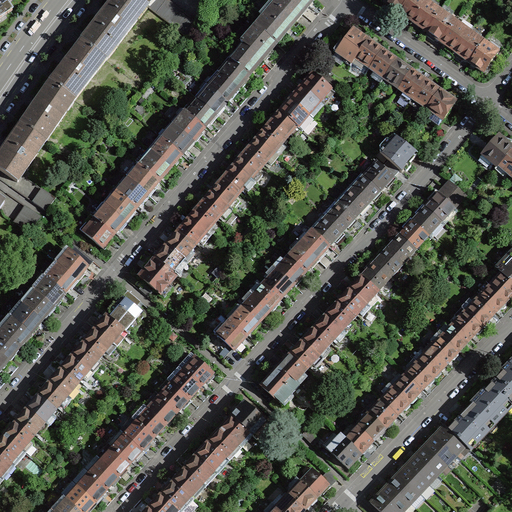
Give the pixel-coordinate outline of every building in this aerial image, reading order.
[(5,0),(0,0),(0,18),(12,10),(5,0)] [(63,109),(71,98),(74,101),(106,60),(148,7),(139,0),(112,0),(102,14),(87,33),(88,33),(82,41),(76,48),(75,48),(65,62),(55,75),(49,83),(34,104),(20,125),(42,140),(49,129),(53,131),(67,112),(63,109)] [(255,26),(258,29),(252,36),(242,27),(234,37),(242,43),(229,59),(231,61),(227,66),(225,63),(217,72),(210,80),(213,82),(209,87),(205,92),(202,90),(195,98),(188,106),(191,109),(187,114),(185,112),(181,118),(179,116),(172,124),(165,132),(167,134),(163,139),(158,144),(156,142),(149,151),(142,159),(144,161),(140,166),(136,171),(134,169),(127,177),(126,176),(119,185),(122,187),(117,192),(113,197),(111,196),(104,204),(97,212),(99,214),(95,219),(90,224),(88,222),(81,231),(104,250),(109,245),(111,242),(110,241),(114,236),(117,233),(118,231),(120,232),(127,224),(132,217),(134,215),(133,214),(137,209),(141,204),(143,205),(145,203),(150,197),(155,190),(157,189),(155,187),(160,182),(164,177),(165,179),(168,176),(172,170),(177,165),(179,162),(178,161),(182,156),(186,151),(188,152),(190,149),(195,144),(200,138),(202,135),(201,134),(205,129),(209,124),(211,125),(212,123),(218,117),(223,111),(225,109),(223,108),(227,103),(231,98),(233,99),(235,97),(240,91),(245,85),(247,83),(245,81),(250,76),(255,71),(257,72),(259,70),(264,63),(271,56),(273,52),(271,51),(277,44),(290,29),(303,14),(309,7),(314,0),(276,0),(273,4),(276,6),(265,19),(262,17),(255,26)] [(139,0),(148,7),(187,37),(198,25),(165,0),(139,0)] [(490,64),(498,53),(424,0),(382,0),(382,1),(387,5),(399,13),(404,17),(403,19),(406,22),(411,25),(416,29),(420,31),(421,29),(427,33),(425,35),(429,38),(434,41),(435,39),(441,43),(446,47),(445,49),(448,52),(453,55),(458,58),(462,61),(464,59),(469,63),(474,67),(486,75),(493,66),(490,64)] [(372,77),(381,84),(390,90),(393,86),(398,90),(403,93),(400,97),(409,104),(418,110),(421,106),(427,110),(433,114),(428,121),(438,128),(456,102),(455,101),(456,101),(455,97),(451,94),(447,95),(444,94),(440,91),(434,86),(434,84),(432,83),(429,80),(426,81),(426,80),(425,78),(420,74),(418,75),(415,73),(411,71),(405,66),(404,63),(403,62),(401,61),(398,61),(397,61),(397,60),(397,58),(391,54),(389,55),(387,54),(383,51),(376,46),(376,45),(376,44),(374,42),(371,40),(370,41),(369,40),(369,41),(368,40),(358,33),(353,29),(344,42),(341,40),(333,51),(345,59),(343,62),(350,67),(352,64),(361,70),(364,66),(369,70),(375,73),(372,77)] [(189,218),(189,219),(188,219),(186,219),(181,224),(182,226),(181,228),(177,232),(172,238),(171,236),(169,239),(164,244),(158,252),(159,253),(157,256),(154,259),(151,263),(149,261),(142,268),(145,270),(143,272),(139,277),(164,298),(173,289),(169,285),(176,277),(172,274),(176,269),(180,272),(187,264),(194,255),(191,252),(195,247),(199,242),(203,246),(210,237),(217,229),(213,226),(218,221),(222,216),(226,219),(233,210),(240,202),(236,199),(240,194),(244,189),(248,192),(255,184),(262,175),(259,172),(263,167),(267,162),(271,166),(278,157),(285,149),(281,146),(286,141),(290,136),(294,139),(301,131),(302,132),(313,119),(324,106),(335,93),(341,86),(318,68),(312,74),(305,82),(301,87),(294,95),(290,99),(283,108),(279,112),(278,111),(272,118),(273,119),(272,121),(268,126),(263,132),(261,130),(259,133),(255,138),(249,145),(251,146),(249,148),(245,152),(240,158),(238,158),(236,160),(234,163),(234,165),(234,166),(233,166),(231,166),(227,170),(227,173),(228,173),(226,175),(223,179),(220,182),(217,185),(215,185),(211,189),(211,192),(211,193),(210,192),(208,192),(204,197),(204,199),(205,200),(203,201),(200,206),(195,211),(192,211),(191,213),(188,216),(189,218)] [(6,145),(0,153),(0,170),(14,180),(22,168),(25,171),(37,154),(34,151),(42,140),(20,125),(6,145)] [(263,281),(259,286),(257,284),(249,292),(272,313),(276,308),(279,305),(277,304),(282,299),(286,295),(287,293),(289,295),(295,287),(300,282),(302,280),(301,278),(306,273),(309,270),(311,267),(312,269),(319,261),(324,256),(326,254),(324,253),(330,247),(333,243),(335,242),(337,244),(344,235),(342,233),(345,230),(347,228),(350,230),(357,221),(355,219),(358,216),(360,214),(362,216),(370,208),(368,206),(372,201),(373,200),(375,202),(383,194),(381,192),(384,188),(386,186),(388,188),(396,180),(393,177),(400,170),(402,173),(404,170),(404,171),(404,172),(405,172),(405,173),(406,172),(411,167),(411,166),(411,165),(410,165),(409,165),(412,161),(418,155),(394,136),(380,152),(389,160),(382,167),(374,159),(373,160),(376,163),(364,176),(361,174),(353,182),(356,185),(351,190),(338,204),(326,218),(313,232),(311,230),(306,234),(304,233),(297,241),(289,249),(291,251),(287,255),(283,260),(281,258),(273,267),(266,275),(268,277),(263,281)] [(511,147),(503,140),(499,136),(497,138),(496,137),(495,137),(494,138),(493,138),(492,139),(491,139),(491,140),(491,141),(491,142),(491,144),(491,145),(482,155),(497,168),(498,166),(511,178),(511,177),(511,147)] [(456,187),(461,180),(455,175),(450,182),(456,187)] [(378,259),(374,263),(372,261),(364,269),(367,271),(365,273),(362,277),(357,282),(355,281),(353,283),(348,288),(341,296),(343,297),(341,299),(338,302),(333,308),(331,306),(328,310),(325,314),(318,321),(319,323),(317,325),(314,328),(309,334),(308,332),(305,336),(301,340),(294,347),(296,348),(293,351),(291,354),(285,359),(284,358),(281,361),(277,365),(279,367),(276,370),(274,369),(264,380),(259,385),(274,398),(269,404),(281,415),(286,409),(284,408),(294,397),(291,395),(299,386),(296,382),(308,370),(312,365),(316,368),(323,360),(331,352),(327,349),(331,344),(336,339),(339,342),(347,334),(354,326),(351,323),(355,318),(359,313),(363,317),(370,309),(378,301),(374,297),(379,292),(378,292),(391,278),(404,264),(416,250),(429,236),(442,223),(455,208),(449,203),(455,197),(456,198),(462,192),(456,187),(450,182),(449,181),(444,188),(443,188),(438,193),(436,191),(428,200),(430,202),(429,204),(425,207),(423,205),(415,214),(418,216),(416,218),(413,221),(410,219),(403,228),(405,230),(403,232),(400,235),(398,233),(390,241),(392,243),(390,245),(387,249),(385,247),(377,255),(379,257),(378,259)] [(55,198),(43,189),(33,203),(46,211),(55,198)] [(29,233),(41,217),(26,207),(15,223),(29,233)] [(17,308),(10,316),(2,325),(5,327),(1,332),(0,333),(0,370),(2,369),(4,370),(10,362),(13,359),(16,355),(15,353),(20,348),(22,345),(25,342),(26,343),(33,336),(35,333),(39,328),(37,327),(42,321),(45,318),(47,315),(49,316),(55,309),(58,306),(62,301),(60,300),(65,294),(67,292),(70,289),(71,290),(78,282),(81,278),(85,274),(83,273),(93,261),(74,245),(64,256),(61,254),(54,262),(58,265),(47,279),(47,278),(42,283),(40,281),(32,289),(25,298),(28,300),(24,305),(20,310),(17,308)] [(458,320),(454,324),(449,329),(445,325),(438,334),(441,337),(435,344),(433,342),(428,348),(446,366),(450,362),(452,360),(453,360),(454,360),(458,356),(458,353),(459,353),(461,353),(463,350),(465,348),(465,347),(465,346),(470,340),(474,336),(476,335),(477,335),(478,335),(482,330),(482,327),(483,327),(484,327),(485,327),(488,324),(489,323),(489,320),(494,315),(500,309),(503,309),(505,307),(506,306),(506,302),(510,301),(511,300),(511,299),(511,252),(497,269),(498,270),(486,283),(478,291),(482,294),(478,299),(473,304),(470,300),(462,308),(454,316),(458,320)] [(64,409),(71,400),(78,392),(74,389),(79,384),(83,379),(87,382),(94,374),(101,365),(97,362),(101,357),(105,352),(109,356),(116,347),(124,339),(120,335),(124,331),(127,333),(137,322),(139,324),(145,316),(134,306),(139,300),(128,291),(119,301),(116,304),(107,316),(106,315),(102,321),(100,320),(95,325),(93,327),(87,335),(88,337),(86,339),(84,342),(79,348),(77,346),(74,350),(71,354),(64,362),(66,363),(63,366),(61,369),(56,374),(55,373),(51,378),(48,381),(41,388),(43,390),(41,393),(38,395),(33,401),(32,400),(28,405),(25,407),(19,415),(20,416),(18,419),(16,422),(11,428),(9,426),(6,430),(3,434),(0,437),(0,483),(3,480),(0,478),(11,465),(11,464),(15,459),(19,462),(26,454),(33,445),(29,442),(33,437),(38,432),(41,435),(48,427),(56,419),(52,415),(56,411),(60,406),(64,409)] [(272,313),(249,292),(238,305),(258,324),(262,321),(263,319),(265,320),(272,313)] [(242,343),(247,337),(249,334),(252,332),(253,333),(260,326),(258,324),(238,305),(230,313),(232,315),(228,320),(223,325),(221,323),(213,332),(234,350),(234,349),(237,350),(239,348),(243,344),(242,343)] [(441,373),(441,371),(446,366),(428,348),(423,353),(421,351),(414,359),(434,378),(435,378),(436,378),(437,378),(440,375),(441,374),(441,373)] [(128,471),(126,469),(133,461),(135,459),(137,461),(147,450),(151,446),(149,444),(156,436),(159,434),(160,435),(170,425),(175,420),(173,418),(180,410),(182,408),(184,410),(194,399),(198,394),(196,393),(204,384),(206,383),(207,384),(214,377),(191,354),(61,495),(66,499),(62,504),(59,502),(51,510),(49,511),(86,511),(88,510),(89,511),(100,501),(104,497),(102,495),(110,487),(111,485),(113,487),(123,476),(128,471)] [(373,401),(365,409),(358,417),(361,421),(357,426),(352,430),(349,427),(341,435),(327,449),(348,469),(352,464),(362,454),(364,454),(367,451),(369,450),(369,447),(374,442),(377,438),(379,436),(382,436),(386,432),(386,430),(385,429),(386,429),(386,428),(387,429),(389,429),(391,426),(393,424),(393,422),(398,416),(401,413),(403,411),(406,411),(410,407),(410,406),(410,404),(410,403),(412,403),(413,403),(416,401),(417,399),(417,398),(417,397),(422,391),(425,388),(427,386),(430,386),(434,381),(434,379),(434,378),(414,359),(406,367),(410,370),(405,375),(401,380),(397,376),(390,384),(382,392),(385,396),(381,400),(377,405),(373,401)] [(472,404),(473,405),(469,409),(449,430),(466,446),(470,450),(511,406),(511,360),(502,372),(503,373),(499,378),(486,391),(485,390),(472,404)] [(177,511),(179,511),(183,506),(186,508),(194,500),(201,492),(198,490),(203,485),(207,480),(210,483),(217,475),(225,466),(222,464),(226,459),(231,454),(233,457),(241,449),(249,441),(246,438),(250,433),(253,436),(255,434),(259,437),(270,425),(245,402),(234,413),(232,416),(226,422),(225,421),(221,424),(218,428),(212,435),(213,436),(210,439),(208,442),(203,448),(201,446),(197,450),(195,454),(188,461),(189,462),(187,465),(184,468),(185,468),(179,474),(178,473),(174,477),(171,480),(165,487),(166,489),(164,491),(161,494),(156,500),(154,498),(151,502),(148,506),(141,511),(177,511)] [(370,503),(379,511),(403,511),(466,446),(449,430),(444,426),(437,433),(428,443),(419,452),(410,462),(400,472),(391,481),(382,491),(373,500),(370,503)] [(277,434),(288,445),(294,438),(283,428),(277,434)] [(319,439),(308,429),(301,435),(312,445),(319,439)] [(288,495),(283,499),(280,496),(272,504),(265,511),(303,511),(305,510),(307,508),(310,505),(312,505),(317,501),(316,499),(317,498),(319,495),(321,493),(323,495),(337,479),(328,471),(321,478),(312,470),(305,477),(303,475),(298,480),(296,478),(289,486),(292,490),(288,495)] [(235,501),(239,496),(234,491),(229,496),(235,501)]
